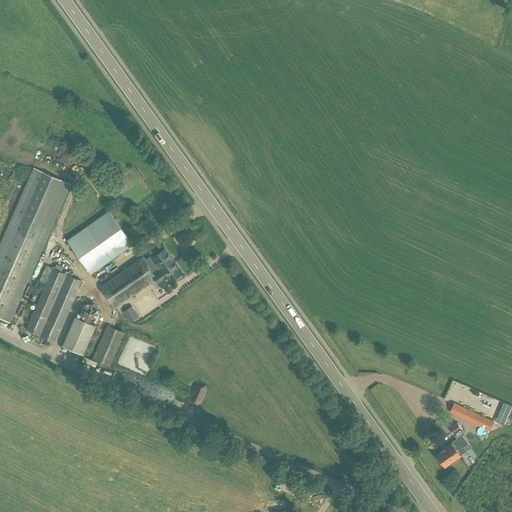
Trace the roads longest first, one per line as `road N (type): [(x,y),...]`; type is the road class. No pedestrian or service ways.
road 1 (secondary): [(432,511),(63,0)]
road 2 (unknown): [(397,511),(0,336)]
